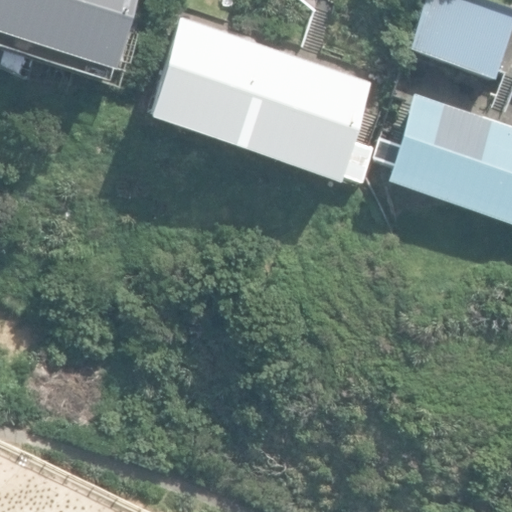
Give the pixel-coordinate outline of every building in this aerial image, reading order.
[(0,0),(0,78),(110,115),(144,11),(108,0),(0,0)] [(432,0),(409,62),(491,94),(511,37),(511,13),(463,0),(432,0)] [(143,118),(332,185),(339,165),(354,170),(362,146),(347,140),(367,84),(178,18),(143,118)] [(384,200),(511,243),(511,139),(412,105),(393,160),(389,159),(383,177),(391,180),(384,200)] [(7,342),(37,352),(48,321),(18,311),(7,342)]
